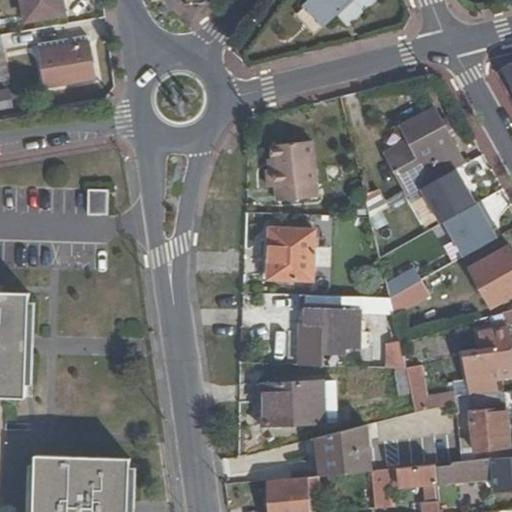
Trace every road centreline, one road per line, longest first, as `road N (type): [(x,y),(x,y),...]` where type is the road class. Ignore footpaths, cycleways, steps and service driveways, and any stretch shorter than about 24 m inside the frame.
road 1 (residential): [(453,44),(225,101)]
road 2 (residential): [(207,511),(175,314)]
road 3 (residential): [(155,138),(154,233),(163,297),(175,314)]
road 4 (residential): [(175,314),(202,137)]
road 5 (residential): [(0,141),(136,118)]
road 6 (residential): [(453,44),(511,153)]
